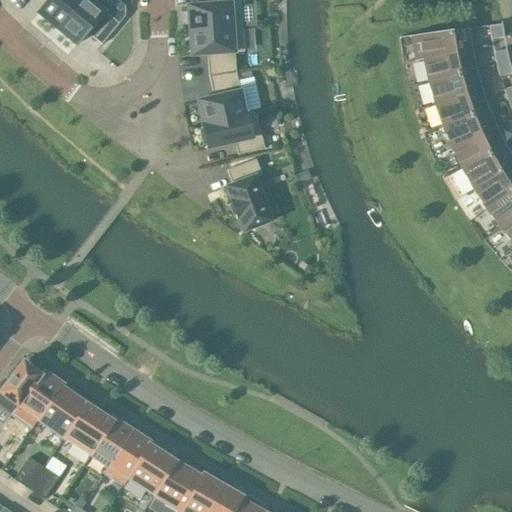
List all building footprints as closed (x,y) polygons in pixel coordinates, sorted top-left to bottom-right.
[(81,0),(47,0),(48,1),(38,13),(57,29),(81,0)] [(101,26),(96,22),(104,12),(119,24),(125,16),(125,6),(117,0),(111,0),(109,3),(105,0),(81,0),(57,29),(76,45),(86,33),(92,37),(101,26)] [(187,6),(189,31),(242,27),(240,0),(203,0),(204,5),(187,6)] [(119,24),(104,12),(96,22),(101,26),(92,37),(101,45),(119,24)] [(489,26),(490,27),(492,39),(504,37),(504,38),(504,37),(502,25),(489,26)] [(244,52),(242,27),(189,31),(191,56),(207,55),(209,76),(236,72),(234,53),(244,52)] [(416,61),(473,50),(469,29),(412,36),(412,38),(416,61)] [(496,65),(509,61),(507,49),(506,49),(506,50),(494,52),(496,65)] [(428,82),(477,70),(473,50),(416,61),(416,62),(424,60),(428,82)] [(496,65),(500,77),(511,73),(511,74),(511,73),(511,71),(509,61),(496,65)] [(477,70),(428,82),(435,105),(483,89),(477,70)] [(209,76),(213,97),(198,101),(203,125),(202,125),(202,126),(256,113),(256,112),(245,115),(236,72),(209,76)] [(483,89),(435,105),(443,127),(489,108),(483,89)] [(489,108),(443,127),(452,148),(497,127),(489,108)] [(203,129),(199,130),(203,145),(207,145),(208,149),(235,143),(237,155),(264,149),(256,113),(202,126),(203,129)] [(497,127),(452,148),(462,169),(506,146),(502,137),(497,127)] [(511,155),(506,146),(462,169),(473,190),(511,165),(511,155)] [(238,219),(238,218),(238,219),(236,220),(241,232),(243,231),(243,232),(271,221),(255,178),(261,176),(255,160),(227,171),(232,185),(226,187),(231,200),(231,201),(238,219)] [(511,165),(473,190),(486,209),(511,191),(511,165)] [(298,184),(310,180),(311,179),(308,170),(307,171),(295,175),(298,184)] [(511,191),(486,209),(500,228),(511,218),(511,191)] [(511,218),(500,228),(511,242),(511,218)] [(0,391),(0,403),(12,413),(45,371),(42,375),(23,361),(0,392),(0,391)] [(45,371),(12,413),(13,414),(19,406),(38,419),(63,384),(45,371)] [(63,384),(38,419),(65,437),(87,404),(62,387),(64,384),(63,384)] [(87,404),(65,437),(92,455),(114,419),(114,418),(112,421),(87,404)] [(114,419),(92,455),(109,466),(105,473),(133,430),(114,419)] [(133,430),(105,473),(124,485),(151,442),(133,430)] [(0,432),(0,457),(12,440),(0,432)] [(151,442),(124,485),(129,479),(155,496),(176,462),(164,454),(166,452),(155,445),(153,447),(150,445),(152,443),(151,442)] [(53,456),(45,468),(20,449),(4,469),(44,498),(67,466),(53,456)] [(176,462),(155,496),(182,511),(181,511),(182,511),(204,474),(203,474),(202,477),(176,462)] [(204,474),(182,511),(207,511),(223,485),(204,474)] [(223,485),(207,511),(232,511),(242,496),(223,485)] [(242,496),(232,511),(263,511),(241,499),(242,497),(242,496)]
